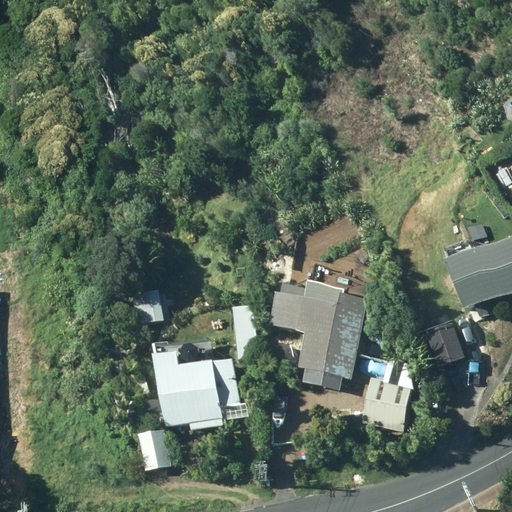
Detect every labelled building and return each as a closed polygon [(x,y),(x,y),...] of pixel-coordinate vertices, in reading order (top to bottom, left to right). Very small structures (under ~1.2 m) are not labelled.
[(435,250),(459,242),(455,228),(430,235),(435,250)] [(467,308),(511,291),(511,236),(450,259),(467,308)] [(421,291),(432,287),(427,275),(416,280),(421,291)] [(340,302),(277,291),(271,322),(307,328),(300,365),(317,368),(315,378),(334,381),(335,373),(348,376),(363,295),(341,291),(340,302)] [(235,306),(239,359),(257,358),(254,305),(235,306)] [(465,355),(453,323),(427,332),(438,364),(465,355)] [(178,335),(181,340),(186,341),(191,337),(191,332),(188,328),(183,327),(179,330),(178,335)] [(155,353),(167,426),(200,420),(201,428),(220,425),(219,419),(224,418),(222,406),(241,402),(234,358),(214,361),(213,358),(180,363),(178,349),(155,353)] [(297,350),(271,351),(272,387),(298,386),(297,350)] [(364,418),(405,425),(411,386),(370,380),(364,418)] [(171,465),(166,430),(140,434),(146,468),(171,465)]
